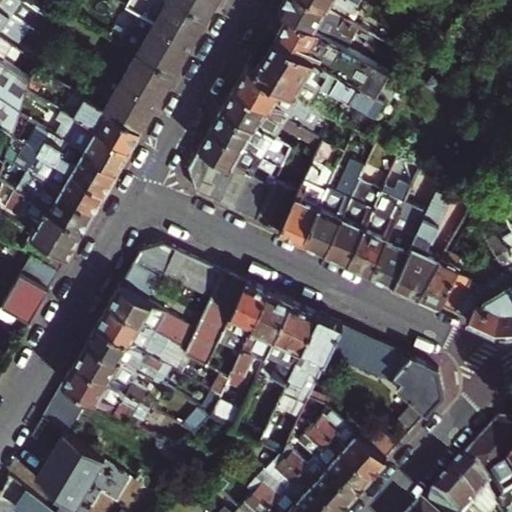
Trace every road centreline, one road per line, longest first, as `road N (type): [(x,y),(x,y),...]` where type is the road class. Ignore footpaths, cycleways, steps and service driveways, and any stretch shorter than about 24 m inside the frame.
road 1 (residential): [(498,377),(441,334),(139,194)]
road 2 (residential): [(139,194),(0,432)]
road 3 (residential): [(249,0),(139,194)]
road 4 (residential): [(377,511),(498,377)]
